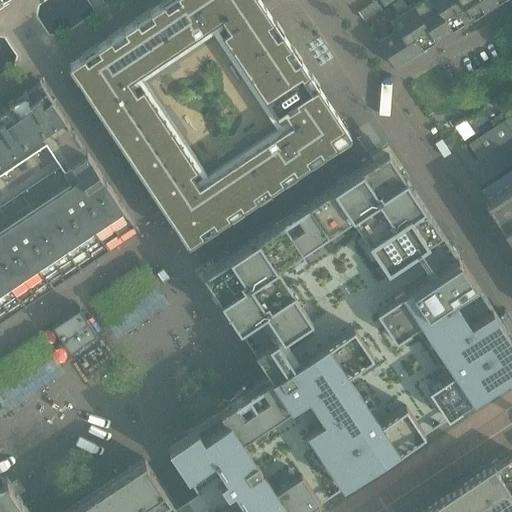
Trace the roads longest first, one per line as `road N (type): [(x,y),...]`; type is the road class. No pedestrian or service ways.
road 1 (residential): [(511,297),(379,99)]
road 2 (residential): [(379,99),(511,13)]
road 3 (residential): [(511,424),(380,511)]
